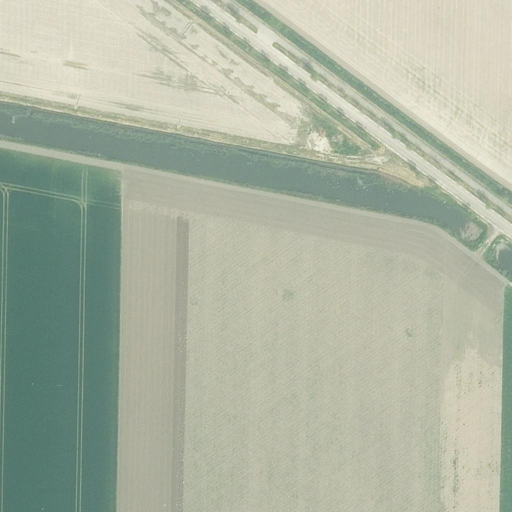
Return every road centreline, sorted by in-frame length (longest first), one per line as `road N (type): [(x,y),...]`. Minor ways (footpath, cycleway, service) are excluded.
road 1 (track): [(429,159),(416,174),(0,100)]
road 2 (secondary): [(511,228),(207,0)]
